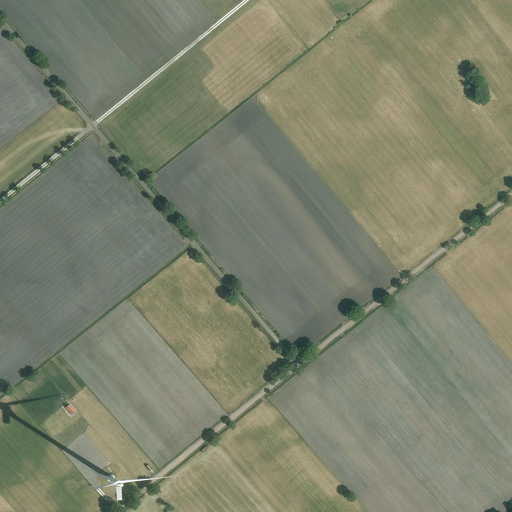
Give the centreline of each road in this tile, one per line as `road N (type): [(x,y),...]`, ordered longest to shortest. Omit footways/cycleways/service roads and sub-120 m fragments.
road 1 (unclassified): [(284,376),(297,364),(0,18)]
road 2 (track): [(297,364),(511,196)]
road 3 (track): [(284,376),(113,511)]
